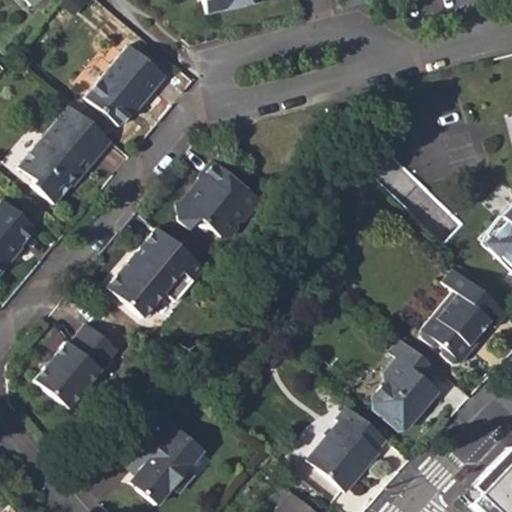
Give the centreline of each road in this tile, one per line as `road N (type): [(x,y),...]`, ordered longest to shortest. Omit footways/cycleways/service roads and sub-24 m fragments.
road 1 (residential): [(0,336),(184,123),(215,111)]
road 2 (residential): [(215,111),(394,64)]
road 3 (residential): [(326,34),(214,61),(215,111)]
road 4 (residential): [(417,496),(511,393)]
road 5 (residential): [(394,64),(511,35)]
